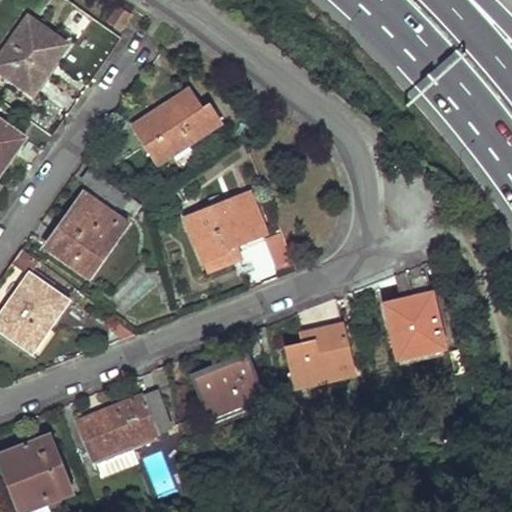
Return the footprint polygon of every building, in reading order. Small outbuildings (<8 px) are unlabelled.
[(118,6),(107,22),(121,32),(132,16),(118,6)] [(0,56),(0,73),(28,93),(51,61),(54,63),(65,46),(27,18),(0,56)] [(157,165),(219,125),(208,107),(201,112),(188,92),(132,128),(157,165)] [(0,169),(0,160),(18,135),(0,121),(0,173),(2,170),(0,169)] [(18,135),(0,160),(0,169),(2,170),(24,139),(18,135)] [(92,170),(83,182),(104,197),(118,203),(124,194),(92,170)] [(265,235),(248,193),(183,219),(201,265),(228,254),(226,250),(265,235)] [(136,214),(142,206),(124,194),(118,203),(136,214)] [(47,249),(88,277),(111,245),(103,239),(117,218),(85,195),(47,249)] [(166,203),(170,211),(178,207),(175,199),(166,203)] [(281,235),(268,241),(279,269),(292,264),(281,235)] [(20,252),(12,263),(29,274),(37,264),(20,252)] [(201,265),(204,273),(231,263),(228,254),(201,265)] [(393,276),(400,301),(410,299),(430,294),(423,264),(399,273),(393,276)] [(32,353),(68,302),(28,275),(0,315),(0,317),(20,331),(14,341),(32,353)] [(443,347),(430,294),(410,299),(400,301),(384,304),(386,312),(396,358),(443,347)] [(295,315),(301,344),(313,342),(307,317),(332,311),(335,325),(340,324),(334,299),(295,315)] [(293,384),(352,370),(340,324),(335,325),(332,311),(307,317),(313,342),(301,344),(285,348),(293,384)] [(0,317),(0,331),(14,341),(20,331),(0,317)] [(223,412),(263,395),(246,355),(225,364),(227,367),(216,372),(214,368),(191,377),(205,412),(220,406),(223,412)] [(214,368),(216,372),(227,367),(225,364),(214,368)] [(64,428),(79,465),(94,459),(129,445),(170,429),(156,390),(78,422),(64,428)] [(210,425),(266,403),(263,395),(223,412),(220,406),(205,412),(208,418),(210,425)] [(193,439),(189,419),(178,421),(181,441),(193,439)] [(44,500),(71,489),(49,434),(1,454),(23,508),(44,500)] [(137,463),(129,445),(94,459),(99,473),(101,472),(103,477),(137,463)] [(155,499),(176,493),(164,452),(143,458),(155,499)] [(178,482),(187,480),(186,473),(177,476),(178,482)] [(16,511),(46,511),(48,511),(44,500),(23,508),(16,511)]
